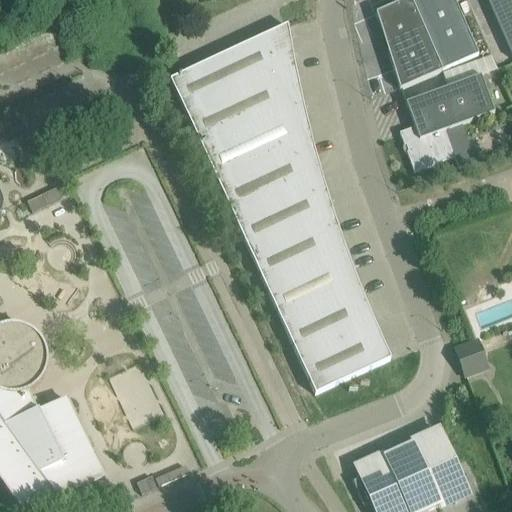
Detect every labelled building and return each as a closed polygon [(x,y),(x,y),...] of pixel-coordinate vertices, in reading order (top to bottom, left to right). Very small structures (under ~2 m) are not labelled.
[(411,0),(410,1),(442,74),(478,58),(453,0),(411,0)] [(511,0),(487,0),(511,54),(511,0)] [(442,74),(410,1),(376,16),(400,93),(442,74)] [(170,82),(315,397),(391,362),(368,311),(348,262),(335,223),(322,182),(313,146),(306,122),(299,90),(294,66),(287,28),(170,82)] [(408,154),(407,155),(414,175),(455,160),(459,170),(474,165),(461,128),(495,116),(481,78),(406,106),(415,130),(400,136),(404,149),(406,148),(408,154)] [(26,200),(29,212),(60,202),(57,190),(26,200)] [(0,482),(20,510),(46,491),(55,487),(62,496),(71,489),(73,494),(103,480),(66,401),(38,414),(35,409),(40,407),(36,399),(31,401),(28,395),(36,390),(43,382),(46,373),(47,363),(46,353),(41,344),(35,337),(27,332),(17,329),(7,329),(0,330),(0,324),(0,213),(2,211),(3,204),(1,197),(0,193),(0,482)] [(478,344),(455,352),(465,379),(488,371),(478,344)] [(360,482),(353,485),(364,508),(371,505),(373,511),(431,511),(469,495),(441,434),(356,473),(360,482)]
